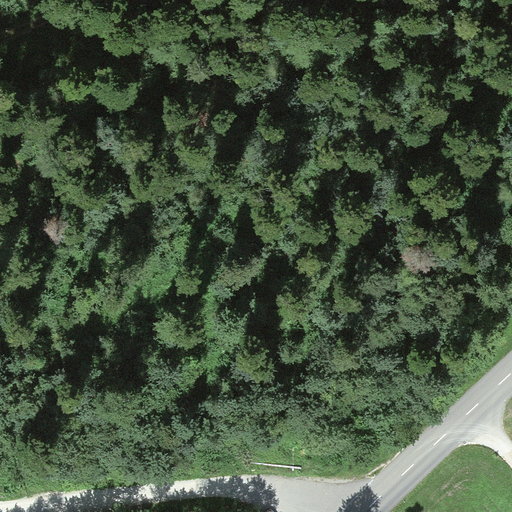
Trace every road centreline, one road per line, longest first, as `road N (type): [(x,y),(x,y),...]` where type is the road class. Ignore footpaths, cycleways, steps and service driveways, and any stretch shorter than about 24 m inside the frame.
road 1 (track): [(331,511),(263,487),(123,492),(0,511)]
road 2 (tertiary): [(511,374),(361,511)]
